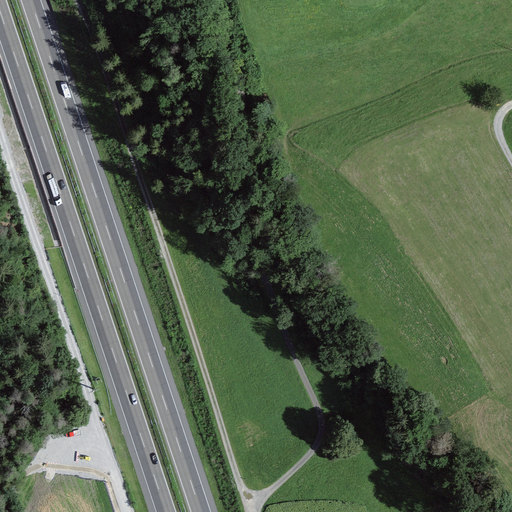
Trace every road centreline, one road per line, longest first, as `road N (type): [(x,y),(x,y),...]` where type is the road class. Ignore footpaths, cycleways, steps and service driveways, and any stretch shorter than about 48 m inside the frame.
road 1 (unclassified): [(253,511),(316,446),(321,423),(249,241),(242,100),(206,0)]
road 2 (motorway): [(200,511),(30,0)]
road 3 (track): [(77,0),(239,484),(255,507)]
road 4 (motorway): [(0,11),(166,511)]
road 5 (track): [(104,442),(0,132)]
road 6 (track): [(0,505),(42,457),(104,442)]
